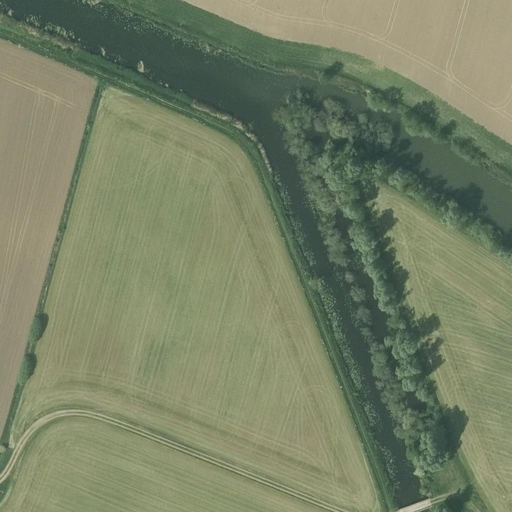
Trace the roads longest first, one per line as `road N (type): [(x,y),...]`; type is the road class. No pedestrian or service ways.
road 1 (track): [(0,25),(245,133),(274,192),(386,511)]
road 2 (track): [(0,480),(24,432),(70,410),(344,511)]
